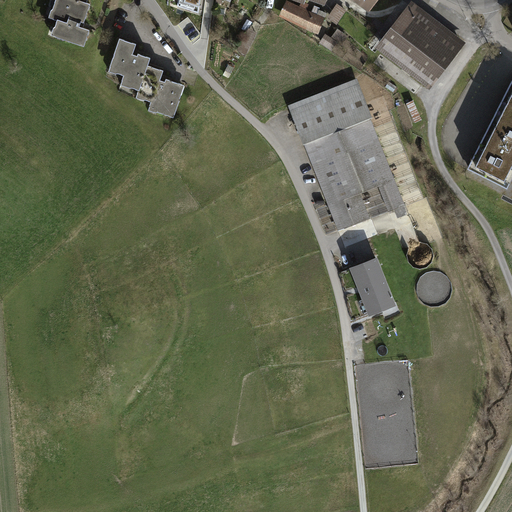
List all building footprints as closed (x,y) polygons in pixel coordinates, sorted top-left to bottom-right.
[(87,3),(77,0),(55,0),(53,9),(56,10),(53,19),(57,20),(55,27),(58,28),(55,36),(84,46),(90,30),(79,26),(80,24),(81,21),(84,22),(90,4),(87,3)] [(178,0),(178,6),(199,12),(200,0),(178,0)] [(345,11),(339,6),(331,17),(337,22),(345,11)] [(311,16),(305,13),(301,24),(319,31),(326,13),(319,10),(317,15),(312,12),(311,16)] [(382,43),(381,44),(431,83),(461,43),(424,14),(420,20),(408,11),(408,10),(382,43)] [(238,46),(247,51),(256,33),(247,29),(238,46)] [(338,29),(333,36),(343,44),(349,36),(338,29)] [(335,41),(327,36),(322,43),(330,48),(335,41)] [(136,43),(120,38),(110,66),(119,69),(117,73),(124,75),(122,80),(133,84),(132,88),(139,90),(147,65),(150,57),(138,53),(137,55),(135,55),(133,54),(136,43)] [(163,70),(147,65),(139,90),(138,94),(146,96),(145,100),(151,102),(149,106),(158,109),(157,112),(174,118),(180,99),(177,98),(182,84),(166,79),(165,82),(162,81),(160,80),(163,70)] [(511,80),(486,132),(511,145),(511,80)] [(359,88),(293,113),(339,231),(370,219),(360,192),(379,185),(389,210),(404,204),(359,88)] [(408,105),(415,122),(421,120),(414,102),(408,105)] [(511,145),(486,132),(467,168),(507,188),(511,178),(511,145)] [(394,304),(376,258),(352,267),(370,314),(394,304)]
